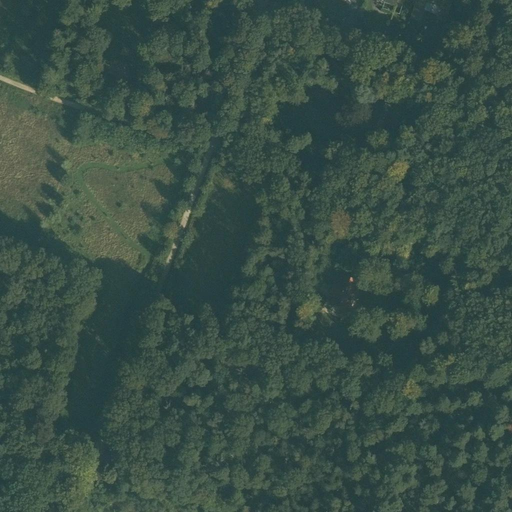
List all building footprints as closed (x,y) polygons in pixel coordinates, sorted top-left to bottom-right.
[(452,0),(416,0),(410,19),(419,22),(423,11),(426,3),(440,8),(437,16),(436,20),(445,23),(452,0)] [(426,3),(423,11),(437,16),(440,8),(426,3)] [(390,107),(374,101),(372,109),(376,111),(371,124),(369,133),(380,136),(390,107)] [(402,108),(397,106),(393,118),(399,119),(402,108)] [(371,124),(360,120),(357,129),(369,133),(371,124)] [(357,284),(342,278),(331,305),(342,310),(344,305),(348,307),(357,284)] [(325,299),(317,296),(311,311),(319,314),(325,299)] [(319,314),(311,311),(309,316),(317,320),(319,314)]
